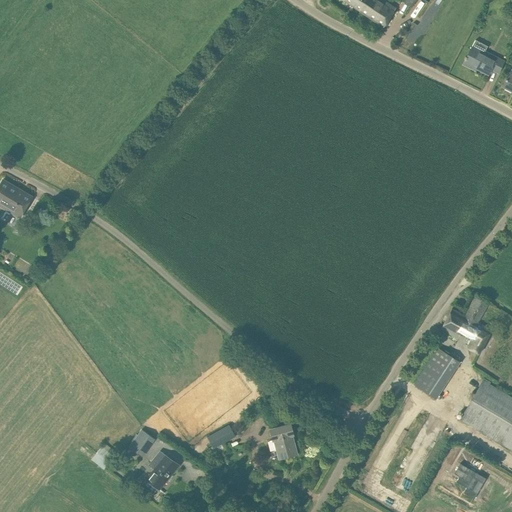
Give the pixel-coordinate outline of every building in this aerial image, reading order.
[(343,0),(344,0),(383,27),(395,9),(382,0),(343,0)] [(466,57),(465,57),(464,59),(465,60),(464,62),(488,75),(491,70),(498,73),(504,61),(491,55),(490,57),(472,47),(466,57)] [(511,69),(502,87),(511,91),(511,69)] [(3,179),(0,184),(0,206),(20,218),(32,197),(3,179)] [(488,304),(475,297),(465,315),(452,308),(441,329),(469,345),(467,348),(479,354),(492,330),(478,322),(488,304)] [(460,362),(438,348),(429,361),(451,375),(460,362)] [(511,449),(511,398),(483,381),(460,419),(511,449)] [(272,440),(269,441),(272,450),(277,449),(279,459),(296,454),(291,435),(293,435),(290,425),(270,430),(272,440)] [(214,448),(235,436),(229,426),(208,438),(214,448)] [(140,457),(153,439),(139,429),(127,447),(140,457)] [(90,459),(97,465),(102,459),(97,455),(101,451),(99,449),(90,459)] [(146,480),(142,486),(152,494),(157,488),(159,490),(179,465),(160,452),(150,465),(154,469),(145,480),(146,480)] [(460,463),(454,474),(459,477),(456,482),(466,488),(464,493),(474,499),(486,478),(460,463)]
